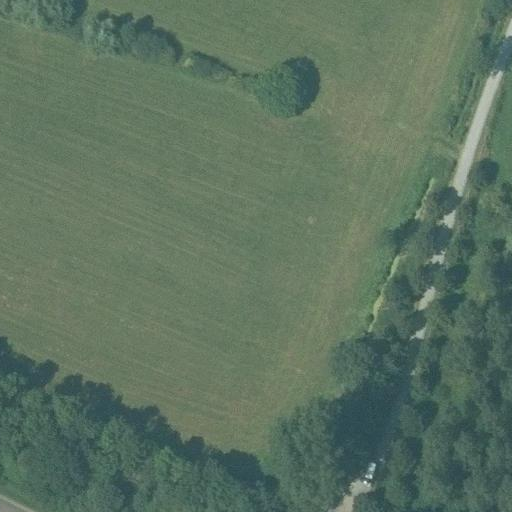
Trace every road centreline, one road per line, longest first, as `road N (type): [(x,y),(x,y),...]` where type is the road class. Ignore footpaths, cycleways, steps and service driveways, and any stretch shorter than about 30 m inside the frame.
road 1 (track): [(336,504),(365,484),(389,434),(438,253),(511,40)]
road 2 (track): [(336,504),(220,479),(0,396)]
